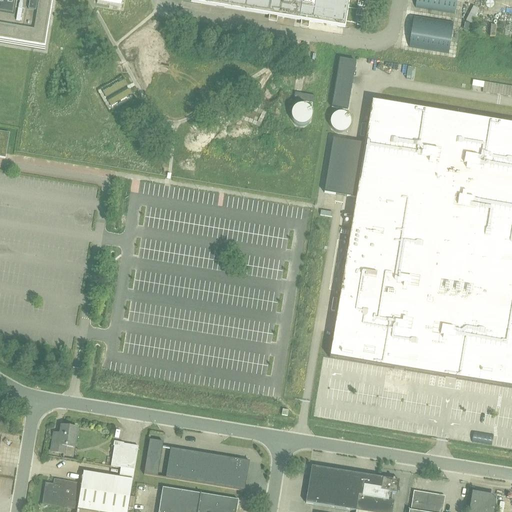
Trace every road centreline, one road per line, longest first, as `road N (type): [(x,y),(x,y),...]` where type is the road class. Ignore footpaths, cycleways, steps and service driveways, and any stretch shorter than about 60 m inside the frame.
road 1 (unclassified): [(282,438),(40,399)]
road 2 (unclassified): [(511,475),(282,438)]
